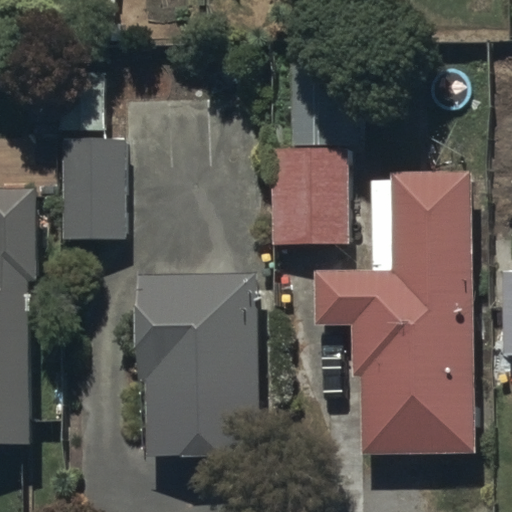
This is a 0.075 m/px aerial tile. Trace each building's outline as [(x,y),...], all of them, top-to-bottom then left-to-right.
[(113,139),(113,84),(66,84),(66,139),(113,139)] [(297,103),(298,159),(278,159),(280,257),(357,255),(355,157),(363,157),(362,101),(297,103)] [(132,146),(69,147),(69,251),(133,250),(132,146)] [(480,184),(402,185),(403,284),(326,285),(327,336),(362,335),(362,387),(373,387),(374,465),(484,463),(480,184)] [(51,206),(0,205),(0,455),(40,456),(41,296),(51,296),(51,206)] [(266,284),(148,284),(148,390),(156,390),(157,468),(267,467),(266,284)]
